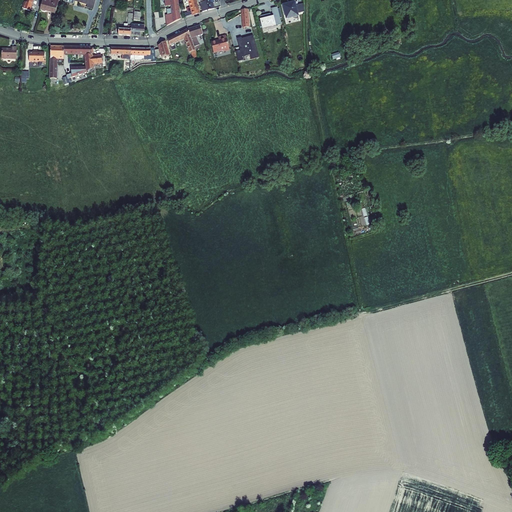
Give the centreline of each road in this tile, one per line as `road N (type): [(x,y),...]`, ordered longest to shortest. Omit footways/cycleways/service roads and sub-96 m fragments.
road 1 (residential): [(258,0),(143,43),(53,41),(0,29)]
road 2 (track): [(511,274),(363,311)]
